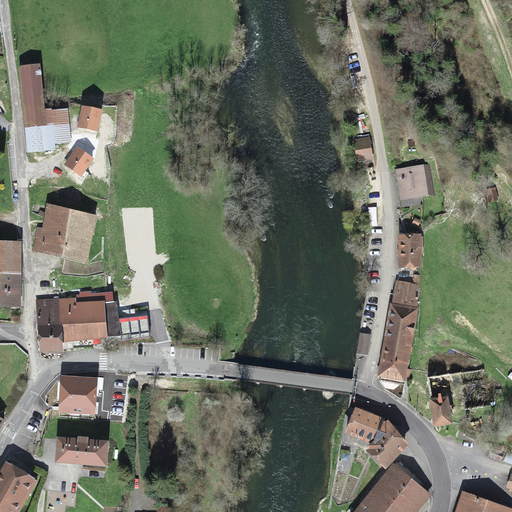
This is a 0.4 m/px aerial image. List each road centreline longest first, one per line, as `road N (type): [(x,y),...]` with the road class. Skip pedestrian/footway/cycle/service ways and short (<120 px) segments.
road 1 (unclassified): [(364,389),(386,287),(388,213),(369,90),(344,0)]
road 2 (unclassified): [(4,0),(27,333)]
road 3 (secondary): [(44,378),(61,366),(103,362),(364,389)]
road 4 (track): [(251,327),(230,265),(210,243),(166,238),(148,258)]
road 5 (secondary): [(364,389),(406,414),(431,444),(440,471),(438,511)]
